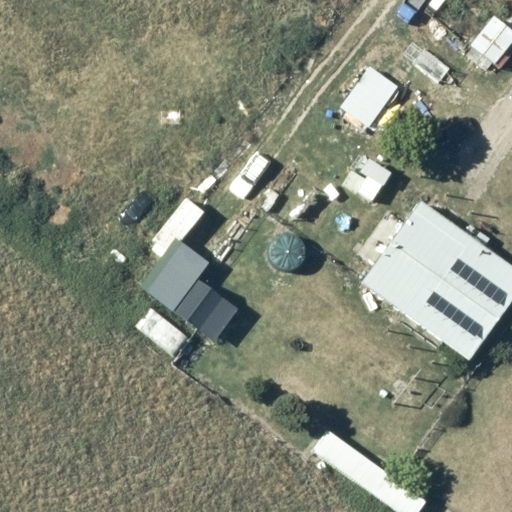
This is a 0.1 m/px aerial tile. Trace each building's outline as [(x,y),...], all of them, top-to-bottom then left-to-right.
[(511,37),(511,25),(489,9),(465,42),(493,63),(511,37)] [(466,230),(422,197),(360,280),(466,360),(511,298),(511,272),(462,235),(466,230)] [(150,266),(116,243),(87,285),(121,308),(150,266)] [(233,311),(204,285),(181,312),(209,337),(233,311)] [(185,331),(149,302),(132,323),(167,352),(185,331)]
